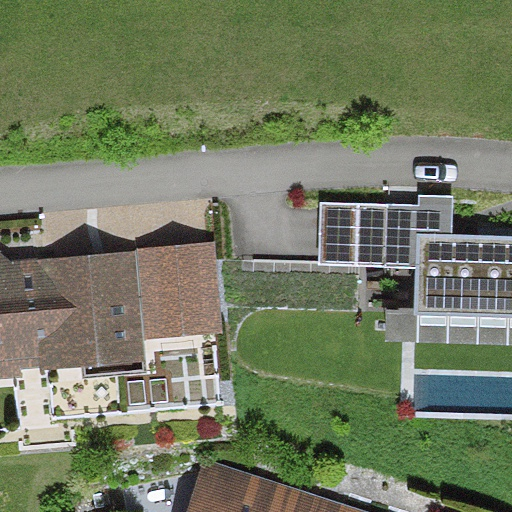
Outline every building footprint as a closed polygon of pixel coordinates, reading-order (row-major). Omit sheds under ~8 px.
[(382,208),(322,207),(321,264),(381,265),(382,208)] [(511,239),(414,236),(411,314),(511,317),(511,239)] [(205,263),(144,266),(147,329),(208,326),(205,263)] [(0,367),(11,367),(10,357),(42,354),(42,359),(127,350),(122,295),(85,298),(84,288),(40,292),(39,268),(31,269),(2,271),(0,269),(0,367)] [(346,511),(209,468),(194,511),(346,511)]
